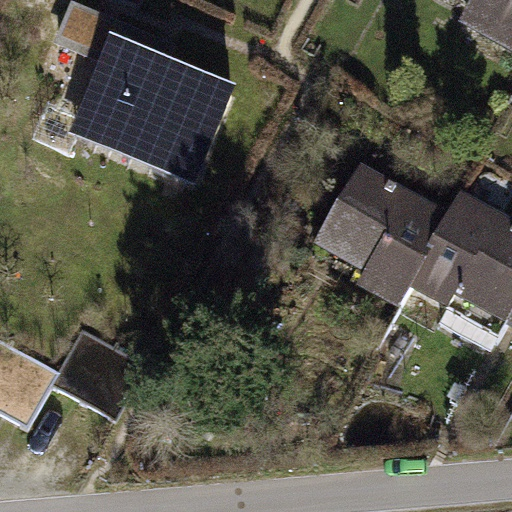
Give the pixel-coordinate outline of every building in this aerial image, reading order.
[(511,0),(444,0),(458,7),(446,33),(511,63),(511,0)] [(228,96),(77,32),(49,97),(78,109),(66,137),(188,189),(228,96)] [(443,215),(353,166),(306,252),(357,280),(350,293),(394,317),(403,300),(439,320),(449,301),(499,328),(511,304),(511,228),(453,196),(443,215)] [(63,385),(116,416),(147,364),(93,333),(63,385)] [(0,337),(0,407),(41,423),(65,362),(0,337)]
